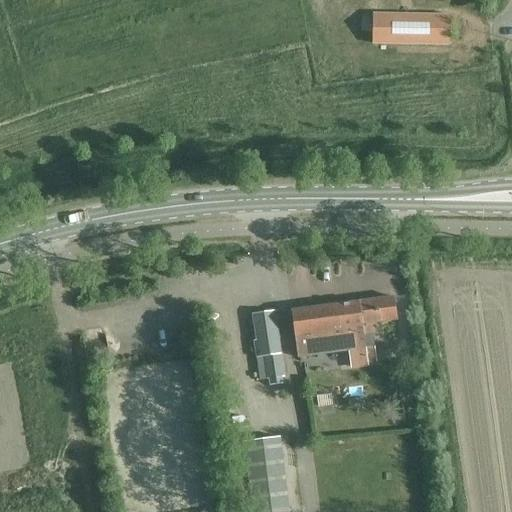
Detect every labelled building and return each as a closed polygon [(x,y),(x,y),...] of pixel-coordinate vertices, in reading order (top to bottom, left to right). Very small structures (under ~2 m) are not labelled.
[(448,45),(448,16),(372,15),(372,18),(348,17),(347,40),(372,41),(372,44),(448,45)] [(265,380),(282,377),(269,280),(248,283),(255,340),(254,341),(257,358),(262,357),(265,380)] [(371,323),(396,319),(393,298),(290,311),(296,358),(354,351),(356,365),(376,363),(371,323)] [(250,438),(247,397),(223,399),(225,422),(232,422),(233,439),(250,438)] [(244,441),(253,511),(289,511),(279,436),(244,441)]
